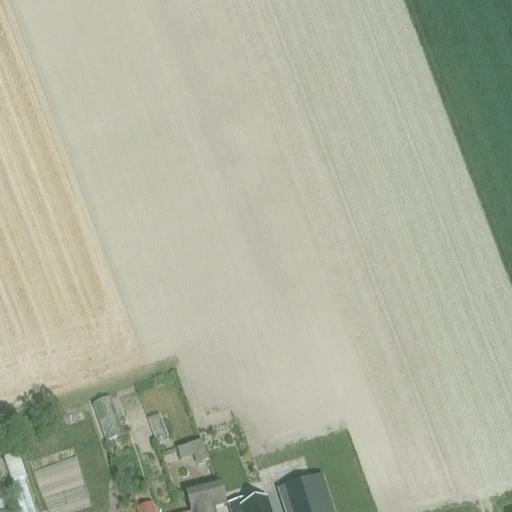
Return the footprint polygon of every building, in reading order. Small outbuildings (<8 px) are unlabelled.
[(93,407),(106,445),(122,439),(108,401),(93,407)] [(148,422),(155,444),(168,439),(160,418),(148,422)] [(34,511),(24,480),(26,479),(18,455),(3,460),(11,485),(20,511),(34,511)] [(332,511),(322,477),(277,491),(284,511),(332,511)] [(219,480),(184,490),(187,499),(190,511),(211,511),(211,510),(226,505),(219,480)] [(187,499),(184,490),(171,494),(174,503),(187,499)] [(269,511),(266,502),(245,509),(243,504),(228,509),(228,511),(269,511)]
